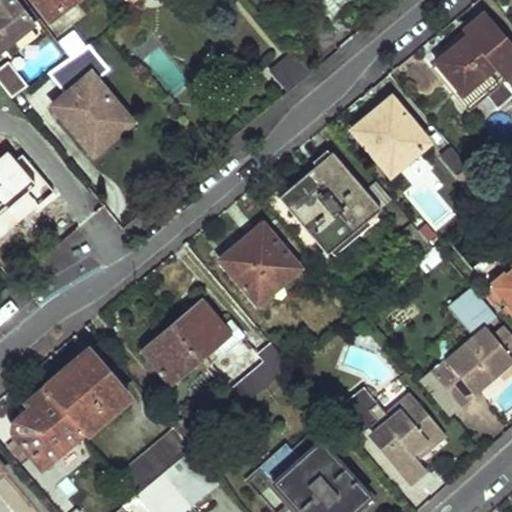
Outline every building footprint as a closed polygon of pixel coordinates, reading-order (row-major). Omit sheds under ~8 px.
[(12,0),(0,0),(0,55),(35,29),(12,0)] [(33,0),(49,20),(74,0),(33,0)] [(468,32),(435,62),(464,95),(496,66),(506,78),(511,72),(511,46),(482,12),(463,28),(468,32)] [(93,153),(129,122),(94,82),(108,70),(86,45),(47,74),(65,96),(53,107),(93,153)] [(287,92),(311,73),(290,49),(272,65),(271,73),(287,92)] [(464,95),(435,62),(427,68),(466,112),(506,78),(496,66),(464,95)] [(0,68),(0,86),(11,100),(27,88),(5,64),(0,68)] [(390,180),(434,143),(392,92),(347,129),(390,180)] [(80,221),(98,207),(54,145),(35,159),(80,221)] [(334,153),(281,196),(329,254),(381,210),(368,195),(334,153)] [(483,204),(495,194),(469,164),(458,175),(483,204)] [(380,184),(368,195),(381,210),(394,200),(380,184)] [(229,234),(238,245),(265,223),(255,212),(229,234)] [(420,257),(433,245),(411,220),(397,232),(420,257)] [(238,245),(221,259),(258,303),(301,268),(265,223),(238,245)] [(490,283),(511,309),(511,243),(503,241),(503,252),(494,259),(506,271),(490,283)] [(511,345),(511,334),(472,286),(447,306),(472,336),(418,381),(449,418),(511,365),(511,357),(506,351),(511,345)] [(224,326),(203,301),(173,326),(201,358),(208,367),(214,363),(206,353),(215,345),(223,354),(246,334),(233,318),(224,326)] [(143,351),(171,384),(195,363),(201,358),(173,326),(143,351)] [(260,353),(267,362),(230,393),(241,406),(291,365),(272,343),(260,353)] [(131,397),(91,350),(46,389),(82,431),(87,437),(131,397)] [(208,367),(201,358),(195,363),(203,372),(208,367)] [(373,438),(374,440),(404,476),(420,462),(413,455),(428,442),(433,448),(448,435),(412,393),(396,407),(395,408),(395,410),(395,412),(396,414),(391,418),(378,403),(365,388),(333,415),(356,442),(373,427),(375,431),(374,432),(373,434),(373,436),(373,438)] [(50,463),(52,456),(82,431),(46,389),(29,403),(33,407),(18,421),(15,427),(16,434),(43,464),(50,463)] [(378,403),(391,418),(396,414),(395,412),(395,410),(395,408),(396,407),(412,393),(408,389),(393,402),(387,395),(378,403)] [(171,467),(192,450),(174,428),(119,474),(137,496),(157,478),(171,467)] [(350,511),(371,494),(354,475),(351,478),(317,440),(295,460),(284,447),(258,470),(286,501),(288,500),(299,511),(350,511)] [(171,467),(197,497),(217,479),(192,450),(171,467)] [(171,467),(157,478),(183,509),(197,497),(171,467)] [(179,511),(183,509),(157,478),(137,496),(151,511),(179,511)] [(151,511),(137,496),(120,510),(121,511),(151,511)]
